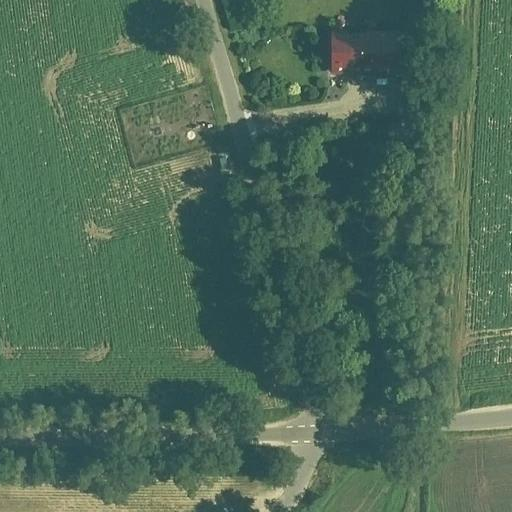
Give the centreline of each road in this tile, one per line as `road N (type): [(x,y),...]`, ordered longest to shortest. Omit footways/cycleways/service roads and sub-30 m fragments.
road 1 (unclassified): [(322,435),(201,0)]
road 2 (unclassified): [(0,439),(322,435)]
road 3 (unclassified): [(322,435),(511,417)]
